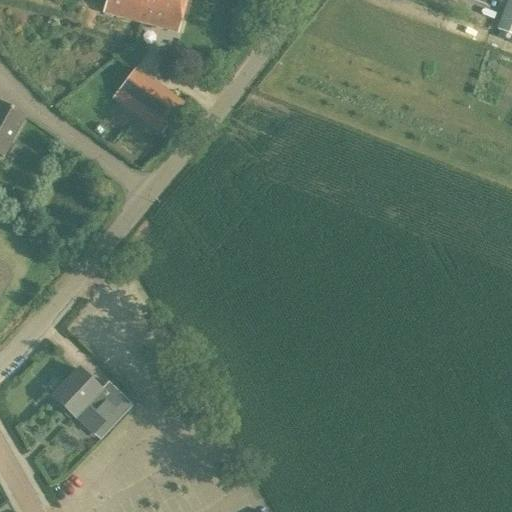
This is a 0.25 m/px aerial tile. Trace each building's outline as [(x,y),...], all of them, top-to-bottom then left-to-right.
[(106,0),(103,13),(140,22),(145,0),(106,0)] [(145,0),(140,22),(176,31),(184,0),(145,0)] [(511,35),(511,0),(507,0),(497,30),(511,35)] [(160,135),(185,105),(135,68),(111,99),(160,135)] [(24,117),(0,103),(0,156),(2,158),(24,117)] [(92,434),(113,411),(96,395),(100,390),(77,369),(51,397),(73,419),(75,418),(92,434)]
